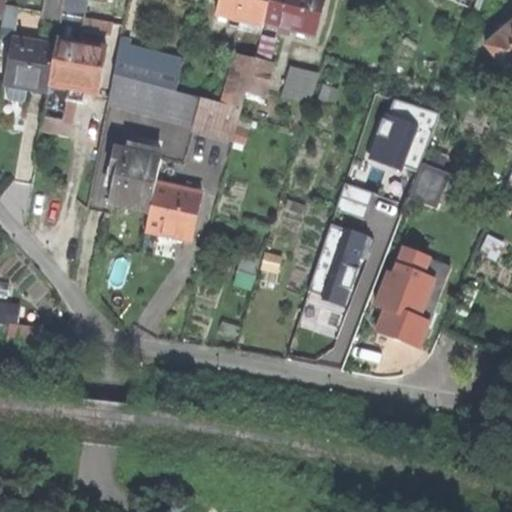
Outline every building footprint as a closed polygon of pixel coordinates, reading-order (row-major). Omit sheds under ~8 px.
[(47,0),(45,17),(60,20),(61,15),(62,0),(47,0)] [(262,28),(263,24),(269,0),(220,0),(216,16),(262,28)] [(269,0),(263,24),(313,36),(322,0),(269,0)] [(55,136),(67,138),(74,104),(65,102),(66,96),(88,100),(89,94),(98,95),(105,48),(90,45),(91,38),(88,37),(89,33),(109,36),(111,24),(61,15),(60,20),(55,46),(47,93),(40,133),(55,136)] [(511,23),(484,47),(496,61),(510,77),(511,75),(511,23)] [(36,91),(47,93),(55,46),(50,45),(51,41),(40,39),(39,43),(11,38),(2,85),(7,86),(4,98),(8,101),(20,103),(24,101),(26,89),(36,91)] [(120,39),(112,76),(175,93),(181,63),(128,48),(129,41),(120,39)] [(255,110),(259,96),(261,97),(270,63),(254,59),(245,92),(246,93),(242,107),(255,110)] [(279,95),(309,103),(317,75),(288,67),(279,95)] [(107,103),(169,120),(175,93),(112,76),(107,103)] [(193,130),(232,141),(240,109),(175,93),(169,120),(194,126),(193,130)] [(416,170),(437,115),(393,99),(387,114),(383,112),(365,159),(401,172),(403,165),(416,170)] [(124,209),(148,214),(155,184),(160,159),(113,150),(108,174),(114,175),(108,206),(124,209)] [(423,163),(409,197),(436,208),(450,174),(423,163)] [(164,237),(191,242),(201,193),(155,184),(148,214),(144,233),(164,237)] [(320,300),(344,307),(367,235),(330,223),(308,290),(322,295),(320,300)] [(430,258),(400,246),(390,273),(385,271),(372,305),(383,309),(374,331),(419,349),(430,322),(419,318),(435,278),(424,273),(430,258)] [(7,336),(33,340),(36,328),(10,324),(7,336)]
